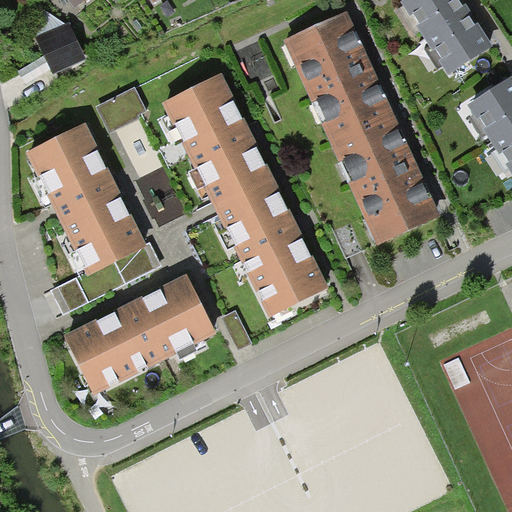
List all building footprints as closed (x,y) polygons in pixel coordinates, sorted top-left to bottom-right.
[(66,0),(74,9),(85,0),(66,0)] [(461,0),(410,0),(403,5),(449,74),(492,46),(475,20),(463,2),(461,0)] [(349,14),(283,43),(375,247),(440,217),(419,172),(371,65),(349,14)] [(51,73),(78,59),(62,30),(35,44),(51,73)] [(247,127),(223,78),(168,106),(217,206),(271,316),(326,288),(306,248),(272,177),(247,127)] [(511,79),(468,106),(511,176),(511,79)] [(111,135),(151,118),(141,93),(101,109),(111,135)] [(147,246),(86,125),(27,156),(53,206),(87,274),(89,278),(148,249),(147,246)] [(148,249),(89,278),(87,274),(52,291),(64,316),(162,267),(151,244),(147,246),(148,249)] [(134,304),(64,338),(92,395),(216,335),(188,277),(134,304)]
